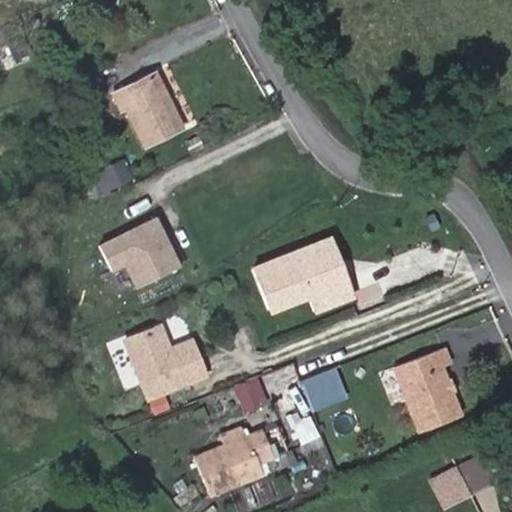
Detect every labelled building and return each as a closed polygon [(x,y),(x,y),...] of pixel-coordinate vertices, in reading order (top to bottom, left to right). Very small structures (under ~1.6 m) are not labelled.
[(45,52),(36,30),(0,44),(0,56),(5,69),(45,52)] [(114,91),(122,109),(127,106),(145,145),(182,127),(156,71),(114,91)] [(102,191),(134,181),(127,159),(95,169),(102,191)] [(186,268),(160,217),(101,247),(115,275),(127,268),(140,292),(186,268)] [(354,294),(332,236),(252,267),(268,307),(307,292),(314,310),(354,294)] [(149,396),(205,374),(191,338),(169,347),(164,349),(162,343),(167,341),(160,324),(126,337),(149,396)] [(462,415),(442,365),(449,363),(442,346),(394,364),(420,432),(462,415)] [(301,380),(312,411),(345,398),(333,367),(301,380)] [(286,447),(277,423),(263,429),(272,454),(258,460),(263,471),(277,465),(275,458),(279,457),(277,451),(286,447)] [(263,471),(258,460),(272,454),(263,429),(194,454),(209,492),(263,471)] [(499,477),(487,452),(459,466),(471,491),(499,477)] [(359,494),(364,511),(378,507),(374,490),(359,494)]
